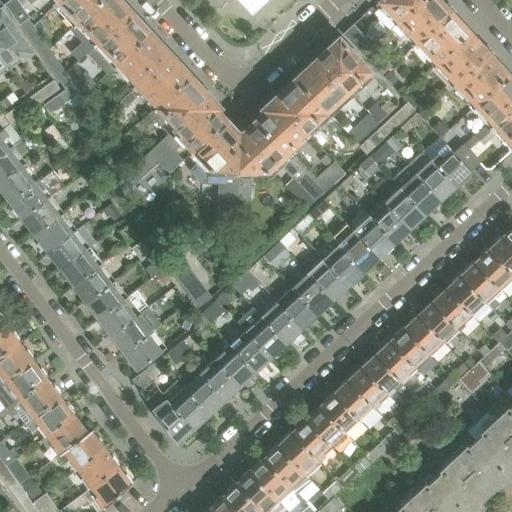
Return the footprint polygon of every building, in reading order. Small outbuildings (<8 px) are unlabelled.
[(28,16),(16,0),(12,0),(6,5),(18,23),(27,17),(28,16)] [(42,0),(43,0),(54,0),(57,5),(76,25),(102,0),(42,0)] [(102,0),(76,25),(70,31),(82,44),(71,54),(78,62),(87,53),(106,74),(116,64),(151,32),(131,11),(121,0),(102,0)] [(242,0),(249,7),(248,8),(251,11),(258,5),(258,4),(261,0),(242,0)] [(400,20),(421,0),(379,0),(377,2),(381,7),(382,6),(391,16),(394,13),(400,20)] [(471,32),(455,14),(441,0),(421,0),(400,20),(439,61),(471,32)] [(0,67),(30,46),(2,8),(1,7),(0,8),(0,67)] [(22,29),(31,23),(28,18),(19,24),(22,29)] [(361,19),(354,25),(360,32),(367,25),(361,19)] [(26,33),(34,27),(31,23),(22,29),(26,33)] [(373,47),(353,26),(344,34),(344,35),(364,56),(373,47)] [(29,38),(37,32),(34,27),(26,33),(29,38)] [(32,42),(40,36),(37,32),(29,38),(32,42)] [(151,32),(116,64),(136,86),(156,107),(191,75),(171,53),(151,32)] [(509,73),(493,56),(471,32),(439,61),(477,103),(509,73)] [(35,46),(43,41),(40,36),(32,42),(35,46)] [(318,57),(297,77),(329,112),(351,93),(373,72),(339,37),(318,57)] [(38,51),(46,45),(43,41),(35,46),(38,51)] [(42,55),(50,50),(46,45),(38,51),(42,55)] [(45,60),(53,54),(50,50),(42,55),(45,60)] [(48,64),(56,59),(53,54),(45,60),(48,64)] [(392,67),(383,56),(373,66),(383,76),(392,67)] [(51,69),(59,63),(56,59),(48,64),(51,69)] [(54,73),(62,67),(59,63),(51,69),(54,73)] [(73,66),(66,73),(69,76),(72,81),(79,91),(83,96),(95,84),(85,73),(82,75),(80,73),(73,66)] [(57,77),(65,72),(62,67),(54,73),(57,77)] [(24,82),(16,72),(14,73),(10,68),(8,70),(26,95),(33,89),(26,81),(24,82)] [(399,79),(390,71),(384,78),(392,86),(399,79)] [(61,82),(68,76),(65,72),(57,77),(61,82)] [(511,76),(509,73),(477,103),(497,123),(491,129),(511,151),(511,149),(511,76)] [(167,135),(123,177),(130,184),(156,160),(170,170),(169,172),(170,173),(183,160),(175,151),(183,143),(184,143),(192,152),(227,120),(218,110),(221,107),(209,95),(191,75),(156,107),(141,121),(146,127),(153,120),(167,135)] [(74,84),(68,76),(61,82),(66,90),(74,84)] [(265,112),(256,120),(288,155),(291,152),(302,142),(300,139),(308,132),(329,112),(297,77),(275,97),(262,109),(265,112)] [(59,89),(53,81),(47,85),(53,94),(59,89)] [(53,94),(47,85),(41,90),(47,98),(53,94)] [(440,100),(448,92),(444,87),(435,95),(440,100)] [(47,98),(41,90),(35,94),(41,103),(47,98)] [(126,105),(135,96),(130,92),(122,100),(126,105)] [(13,93),(6,98),(11,105),(18,100),(13,93)] [(41,103),(35,94),(28,99),(34,107),(37,105),(41,103)] [(63,104),(58,96),(53,99),(59,108),(63,104)] [(6,98),(0,102),(0,109),(2,112),(11,105),(6,98)] [(34,107),(28,99),(22,103),(28,112),(34,107)] [(59,108),(53,99),(48,103),(54,111),(59,108)] [(103,117),(112,108),(105,101),(96,110),(103,117)] [(28,112),(22,103),(16,108),(22,116),(28,112)] [(54,111),(48,103),(43,106),(49,115),(54,111)] [(415,110),(408,103),(404,106),(411,114),(415,110)] [(411,114),(404,106),(400,110),(407,118),(411,114)] [(22,116),(16,108),(10,112),(16,121),(22,116)] [(407,118),(400,110),(396,114),(402,121),(407,118)] [(16,121),(10,112),(4,116),(4,117),(10,125),(16,121)] [(405,133),(421,119),(416,113),(400,128),(405,133)] [(402,121),(396,114),(392,118),(398,125),(402,121)] [(398,125),(392,118),(387,121),(394,129),(398,125)] [(200,160),(190,170),(202,183),(220,183),(218,218),(237,219),(238,199),(239,179),(239,171),(270,172),(278,164),(291,178),(314,202),(327,190),(316,179),(291,152),(288,155),(256,120),(248,127),(248,132),(244,131),(240,131),(237,131),(234,131),(232,131),(233,126),(227,120),(192,152),(200,160)] [(394,129),(387,121),(383,125),(390,133),(394,129)] [(357,143),(371,130),(363,122),(349,135),(357,143)] [(0,155),(20,141),(21,140),(10,125),(0,131),(0,155)] [(61,137),(52,125),(43,132),(51,144),(61,137)] [(390,133),(383,125),(382,126),(379,129),(386,136),(389,134),(390,133)] [(479,141),(488,132),(484,127),(474,136),(479,141)] [(386,136),(379,129),(375,132),(382,140),(386,136)] [(328,142),(318,131),(312,138),(321,148),(328,142)] [(382,140),(375,132),(371,136),(378,144),(382,140)] [(475,154),(493,137),(488,132),(479,141),(470,149),(475,154)] [(378,144),(371,136),(367,140),(374,147),(378,144)] [(402,147),(392,136),(385,143),(392,151),(395,153),(402,147)] [(69,148),(61,137),(51,144),(60,155),(69,148)] [(374,147),(367,140),(363,144),(370,151),(374,147)] [(0,182),(25,164),(33,158),(20,141),(0,155),(0,182)] [(392,151),(385,143),(380,148),(387,156),(392,151)] [(370,151),(363,144),(361,146),(359,147),(366,154),(366,155),(370,151)] [(470,170),(455,154),(447,145),(431,161),(455,186),(461,181),(462,181),(470,175),(469,173),(471,171),(470,170)] [(478,163),(467,151),(463,146),(455,154),(470,170),(478,163)] [(385,160),(377,151),(370,158),(378,166),(385,160)] [(455,186),(431,161),(422,152),(408,165),(408,164),(406,165),(439,201),(446,195),(447,196),(454,189),(454,187),(455,186)] [(78,160),(73,153),(66,159),(69,163),(74,164),(78,160)] [(330,160),(325,154),(319,160),(324,166),(330,160)] [(368,178),(379,168),(369,157),(359,167),(359,168),(355,172),(362,179),(366,175),(368,178)] [(334,162),(316,179),(327,190),(345,174),(334,162)] [(10,201),(38,180),(25,164),(0,182),(0,188),(2,191),(1,192),(7,200),(8,200),(10,201)] [(439,201),(406,165),(391,179),(400,189),(399,189),(424,215),(430,209),(432,210),(439,203),(438,202),(439,201)] [(346,187),(353,180),(349,176),(342,183),(346,187)] [(239,179),(238,199),(239,199),(250,200),(252,180),(239,179)] [(22,218),(50,197),(38,180),(10,201),(14,208),(13,209),(20,217),(21,216),(22,218)] [(330,202),(343,189),(339,185),(326,197),(330,202)] [(107,198),(101,189),(97,193),(103,201),(107,198)] [(424,215),(399,189),(384,204),(408,230),(415,224),(416,224),(424,218),(423,216),(424,215)] [(35,234),(63,213),(50,197),(22,218),(27,224),(26,226),(32,234),(34,233),(35,234)] [(121,216),(112,204),(104,209),(113,222),(121,216)] [(315,216),(322,208),(318,204),(311,212),(315,216)] [(408,230),(384,204),(369,218),(393,244),(399,238),(401,239),(408,232),(408,230)] [(393,244),(369,218),(363,211),(349,225),(355,231),(354,232),(377,258),(384,252),(385,253),(393,246),(392,245),(393,244)] [(48,252),(76,230),(63,213),(35,234),(40,241),(39,243),(45,250),(47,250),(48,252)] [(377,258),(354,232),(345,223),(330,236),(332,238),(362,272),(368,266),(370,267),(377,261),(377,259),(377,258)] [(61,268),(89,247),(95,242),(83,226),(76,231),(76,230),(48,252),(53,258),(52,259),(58,267),(59,267),(61,268)] [(137,237),(128,226),(119,233),(128,244),(137,237)] [(286,249),(296,240),(289,233),(279,242),(286,249)] [(511,244),(505,236),(503,234),(492,244),(493,246),(491,249),(499,259),(499,262),(511,276),(511,244)] [(362,272),(332,238),(316,253),(323,261),(347,286),(353,281),(355,282),(362,275),(361,273),(362,272)] [(149,254),(140,242),(131,249),(140,261),(149,254)] [(274,257),(283,249),(278,243),(269,251),(274,257)] [(73,285),(101,263),(89,247),(61,268),(65,275),(64,276),(70,284),(72,284),(73,285)] [(511,280),(511,276),(499,262),(499,259),(491,249),(489,247),(478,257),(479,259),(476,262),(486,271),(485,275),(500,291),(511,280)] [(162,270),(152,256),(147,260),(151,265),(144,270),(151,278),(153,277),(162,270)] [(258,274),(269,264),(263,257),(252,267),(258,274)] [(172,267),(169,270),(171,273),(199,309),(212,297),(182,258),(172,267)] [(500,291),(485,275),(486,271),(476,262),(475,260),(464,270),(465,272),(462,275),(471,285),(471,289),(486,305),(486,304),(492,311),(499,305),(493,298),(500,291)] [(347,286),(323,261),(308,274),(331,301),(338,295),(339,296),(346,289),(346,288),(347,286)] [(86,302),(114,281),(101,263),(73,285),(78,292),(77,293),(83,301),(85,300),(86,302)] [(162,271),(155,276),(163,286),(170,281),(162,271)] [(486,305),(471,289),(471,285),(462,275),(461,273),(450,284),(451,285),(448,288),(459,299),(458,302),(472,317),(486,305)] [(331,301),(308,274),(292,289),(316,315),(322,309),(324,310),(331,303),(330,302),(331,301)] [(238,288),(246,280),(241,276),(234,283),(238,288)] [(99,319),(126,297),(114,281),(86,302),(91,308),(90,309),(96,318),(97,317),(99,319)] [(230,305),(240,295),(231,286),(216,300),(223,307),(228,302),(230,305)] [(472,317),(458,302),(459,299),(448,288),(447,286),(436,297),(437,298),(434,301),(443,310),(443,314),(458,330),(472,317)] [(316,315),(292,289),(277,303),(301,329),(307,324),(308,324),(315,318),(315,316),(316,315)] [(111,335),(139,313),(126,297),(99,319),(103,325),(102,326),(108,335),(110,334),(111,335)] [(458,330),(443,314),(443,310),(434,301),(433,299),(422,310),(423,311),(420,314),(429,325),(430,328),(444,344),(458,330)] [(210,324),(224,311),(215,302),(201,315),(210,324)] [(301,329),(277,303),(261,318),(285,344),(291,338),(293,339),(300,332),(299,331),(301,329)] [(124,352),(152,330),(139,313),(111,335),(116,342),(115,343),(121,351),(123,351),(124,352)] [(188,313),(181,328),(186,330),(194,316),(188,313)] [(444,344),(430,328),(429,325),(420,314),(419,313),(408,323),(409,324),(406,327),(415,337),(415,341),(429,357),(444,344)] [(285,344),(261,318),(246,332),(270,358),(276,352),(277,353),(285,346),(284,345),(285,344)] [(0,356),(19,343),(18,341),(19,340),(14,333),(12,333),(5,324),(0,328),(0,356)] [(429,357),(415,341),(415,337),(406,327),(405,326),(394,336),(395,337),(392,340),(401,350),(401,354),(415,370),(429,357)] [(498,344),(507,336),(500,328),(491,336),(498,344)] [(141,367),(165,347),(152,330),(124,352),(129,358),(128,360),(134,368),(135,367),(137,369),(141,367)] [(507,351),(511,346),(511,330),(507,336),(498,344),(505,349),(507,351)] [(270,358),(246,332),(230,346),(254,372),(260,367),(262,367),(269,360),(269,359),(270,358)] [(415,370),(401,354),(401,350),(392,340),(391,339),(380,349),(381,350),(378,353),(387,363),(387,367),(401,383),(415,370)] [(193,352),(184,340),(175,347),(184,358),(193,352)] [(0,373),(6,382),(34,362),(32,359),(33,358),(27,351),(26,352),(19,343),(0,356),(0,373)] [(485,368),(505,349),(498,344),(479,362),(485,368)] [(254,372),(230,346),(215,361),(239,386),(245,381),(246,382),(254,375),(253,373),(254,372)] [(184,358),(175,347),(166,353),(175,365),(184,358)] [(401,383),(387,367),(387,363),(378,353),(377,352),(366,362),(367,364),(364,366),(373,376),(373,380),(388,396),(401,383)] [(475,364),(470,358),(464,363),(469,369),(475,364)] [(239,386),(215,361),(200,375),(223,401),(229,395),(231,396),(238,389),(238,388),(239,386)] [(19,399),(47,380),(45,377),(47,376),(41,369),(40,370),(34,362),(6,382),(19,399)] [(455,383),(468,370),(462,364),(449,376),(455,383)] [(388,396),(373,380),(373,376),(364,366),(363,365),(351,375),(353,377),(350,379),(358,388),(358,392),(374,409),(388,396)] [(474,369),(461,381),(473,394),(486,382),(482,378),(486,374),(478,365),(474,369)] [(150,381),(143,371),(130,380),(138,390),(150,381)] [(223,401),(200,375),(184,389),(208,415),(214,409),(216,410),(223,403),(222,402),(223,401)] [(441,396),(455,383),(449,376),(435,389),(441,396)] [(374,409),(358,392),(358,388),(350,379),(349,378),(337,388),(339,390),(336,392),(345,402),(345,406),(360,421),(374,409)] [(33,418),(61,397),(59,395),(60,394),(55,387),(53,388),(47,380),(19,399),(5,410),(10,417),(18,410),(19,412),(26,408),(33,418)] [(208,415),(184,389),(176,381),(162,394),(166,400),(192,429),(198,423),(200,424),(207,417),(207,416),(208,415)] [(360,421),(345,406),(345,402),(336,392),(335,391),(323,401),(325,403),(322,405),(332,415),(331,419),(346,434),(360,421)] [(511,398),(507,393),(486,412),(487,413),(467,432),(474,439),(508,475),(511,471),(511,398)] [(47,436),(75,415),(73,413),(74,412),(68,405),(67,406),(61,397),(33,418),(25,424),(32,433),(40,427),(47,436)] [(192,429),(166,400),(152,410),(177,443),(183,438),(185,439),(192,432),(191,430),(192,429)] [(346,434),(331,419),(332,415),(322,405),(320,404),(309,414),(311,416),(308,419),(317,429),(317,432),(332,448),(346,434)] [(63,451),(88,433),(87,431),(88,430),(82,423),(81,424),(75,415),(47,436),(40,441),(47,450),(53,445),(54,446),(63,451)] [(332,448),(317,432),(317,429),(308,419),(306,417),(295,427),(297,429),(294,432),(292,430),(291,431),(318,461),(332,448)] [(404,430),(392,417),(387,422),(399,435),(404,430)] [(386,449),(399,436),(393,430),(380,442),(386,449)] [(77,469),(105,449),(104,447),(105,446),(99,439),(98,440),(91,431),(88,433),(63,451),(64,451),(56,457),(62,466),(70,460),(77,469)] [(318,461),(291,431),(282,440),(283,442),(278,446),(287,455),(287,459),(292,465),(297,465),(304,473),(318,461)] [(508,475),(474,439),(465,448),(463,445),(437,469),(439,471),(432,478),(464,511),(468,511),(477,504),(476,503),(486,493),(496,484),(497,485),(508,475)] [(0,457),(0,458),(10,451),(3,440),(0,442),(0,457)] [(372,462),(385,449),(379,443),(366,456),(372,462)] [(304,473),(297,465),(292,465),(287,459),(287,455),(278,446),(277,444),(268,453),(269,454),(265,458),(274,469),(273,473),(278,478),(283,479),(290,486),(297,494),(311,481),(304,474),(304,473)] [(91,487),(119,467),(117,465),(118,464),(113,457),(112,458),(105,449),(77,469),(91,487)] [(278,478),(273,473),(274,469),(265,458),(263,457),(254,466),(255,467),(251,471),(260,481),(260,485),(265,491),(269,491),(276,499),(290,486),(283,479),(278,478)] [(11,473),(7,467),(0,472),(0,476),(2,479),(11,473)] [(96,511),(100,511),(131,484),(131,483),(132,482),(126,475),(125,475),(119,467),(91,487),(82,494),(60,511),(59,511),(73,511),(88,501),(96,511)] [(342,488),(355,476),(357,475),(350,468),(336,481),(342,488)] [(265,491),(260,485),(260,481),(251,471),(250,470),(240,478),(242,480),(237,484),(247,494),(247,497),(252,503),(256,503),(264,511),(276,499),(269,491),(265,491)] [(6,485),(15,479),(11,473),(2,479),(6,485)] [(61,494),(73,484),(67,477),(55,486),(61,494)] [(464,511),(432,478),(424,485),(422,483),(396,507),(398,510),(395,511),(464,511)] [(19,485),(15,479),(6,485),(10,491),(19,485)] [(42,494),(31,479),(22,485),(33,501),(42,494)] [(410,486),(403,479),(399,482),(406,490),(410,486)] [(262,511),(264,511),(256,503),(252,503),(247,497),(247,494),(237,484),(236,482),(227,491),(228,492),(224,497),(232,506),(232,510),(234,511),(262,511)] [(328,499),(340,488),(334,482),(323,493),(328,499)] [(406,490),(399,482),(396,486),(403,493),(406,490)] [(15,497),(23,490),(19,485),(10,491),(15,497)] [(28,496),(23,490),(15,497),(19,502),(28,496)] [(59,511),(60,511),(46,493),(32,503),(36,507),(39,511),(59,511)] [(234,511),(232,510),(232,506),(224,497),(222,495),(213,504),(214,505),(210,509),(212,511),(234,511)] [(23,508),(32,502),(31,500),(28,496),(19,502),(22,507),(23,508)] [(335,511),(342,506),(334,497),(318,511),(335,511)] [(29,511),(36,507),(32,503),(32,502),(23,508),(25,511),(29,511)]
